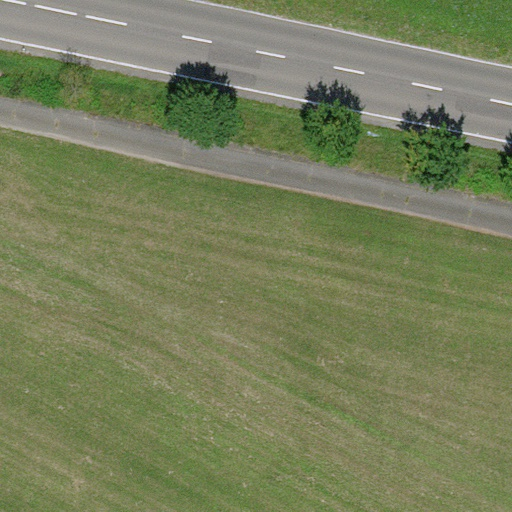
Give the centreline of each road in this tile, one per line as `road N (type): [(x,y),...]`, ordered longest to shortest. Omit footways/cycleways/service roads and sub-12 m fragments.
road 1 (track): [(0,113),(511,224)]
road 2 (primary): [(0,0),(511,108)]
